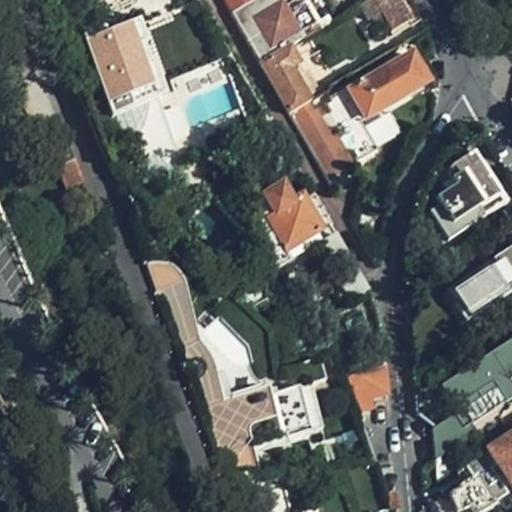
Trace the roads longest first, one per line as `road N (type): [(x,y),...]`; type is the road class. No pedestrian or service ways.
road 1 (residential): [(213,511),(31,0)]
road 2 (residential): [(409,511),(390,269),(411,171),(466,88)]
